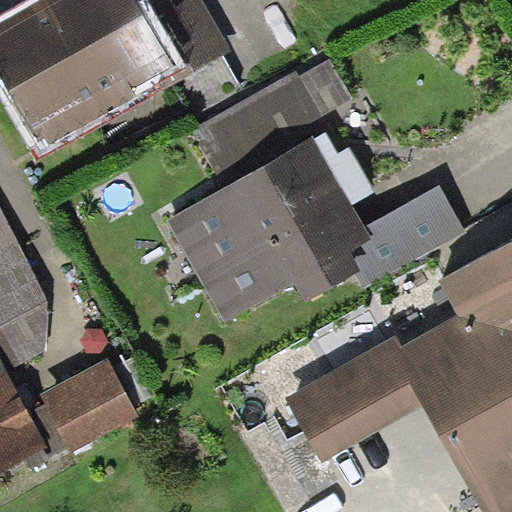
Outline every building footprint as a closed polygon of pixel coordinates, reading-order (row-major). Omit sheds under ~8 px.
[(133,0),(73,0),(0,41),(0,75),(40,145),(47,141),(51,147),(135,100),(130,92),(157,77),(165,91),(233,53),(202,0),(157,0),(139,10),(133,0)] [(226,191),(168,224),(228,328),(293,290),(304,307),(356,277),(364,290),(463,232),(438,189),(364,232),(324,163),(311,140),(331,128),(324,116),(355,99),(330,60),(301,77),(299,74),(193,135),(226,191)] [(0,382),(9,378),(6,372),(46,350),(49,304),(0,209),(0,382)] [(511,511),(511,242),(441,282),(459,314),(401,347),(394,335),(286,395),(323,462),(422,407),(480,511),(511,511)] [(109,360),(40,396),(45,405),(27,414),(48,453),(51,458),(68,450),(72,457),(141,421),(109,360)] [(0,478),(48,453),(27,414),(9,378),(0,382),(0,478)]
